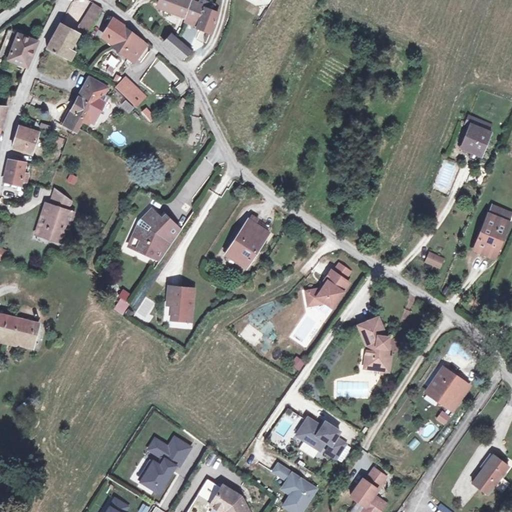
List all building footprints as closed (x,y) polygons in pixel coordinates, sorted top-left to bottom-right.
[(163,0),(161,5),(188,17),(194,3),(187,0),(163,0)] [(201,1),(200,5),(208,9),(207,11),(214,14),(216,8),(201,1)] [(94,3),(81,26),(90,32),(104,9),(94,3)] [(200,5),(194,3),(188,17),(190,18),(202,23),(200,28),(199,30),(211,35),(218,21),(220,17),(214,14),(207,11),(208,9),(200,5)] [(202,23),(190,18),(188,23),(200,28),(202,23)] [(116,19),(106,36),(113,40),(117,43),(127,27),(122,24),(116,19)] [(61,24),(47,49),(72,62),(77,54),(71,51),(80,35),(61,24)] [(139,37),(127,27),(117,43),(128,53),(136,60),(147,44),(139,37)] [(15,67),(27,72),(35,51),(39,42),(10,30),(0,54),(17,62),(15,67)] [(178,39),(174,36),(166,45),(182,61),(193,55),(178,39)] [(113,48),(126,56),(128,53),(117,43),(113,48)] [(0,63),(11,68),(12,66),(15,67),(17,62),(0,54),(0,63)] [(101,67),(110,75),(121,62),(112,54),(101,67)] [(154,65),(171,85),(178,79),(161,59),(154,65)] [(143,95),(121,77),(115,82),(110,88),(134,107),(143,95)] [(88,79),(80,97),(92,104),(85,120),(91,123),(107,89),(88,79)] [(78,135),(81,129),(85,120),(92,104),(80,97),(79,99),(72,113),(69,112),(62,127),(66,129),(78,135)] [(177,106),(184,110),(189,102),(182,97),(177,106)] [(0,106),(0,113),(7,116),(10,108),(0,106)] [(146,107),(141,112),(150,122),(156,118),(146,107)] [(476,124),(479,117),(471,113),(468,120),(474,123),(476,124)] [(191,117),(191,129),(200,129),(200,117),(191,117)] [(476,124),(474,123),(465,146),(482,153),(493,122),(479,117),(476,124)] [(39,133),(20,127),(13,149),(33,156),(39,133)] [(49,135),(46,145),(55,149),(59,139),(49,135)] [(24,180),(25,175),(27,164),(9,161),(8,167),(4,181),(22,185),(23,184),(26,184),(26,183),(27,181),(24,180)] [(204,175),(213,170),(208,162),(200,166),(204,175)] [(69,174),(66,182),(75,185),(77,177),(69,174)] [(69,206),(71,201),(67,198),(57,192),(52,208),(73,215),(74,211),(69,206)] [(495,255),(511,215),(511,211),(495,204),(476,247),(495,255)] [(64,243),(73,215),(52,208),(48,206),(41,227),(47,229),(45,237),(64,243)] [(154,209),(147,217),(150,219),(157,212),(154,209)] [(141,222),(135,236),(143,239),(138,249),(155,258),(162,263),(185,230),(172,221),(170,223),(165,218),(157,212),(150,219),(147,217),(141,222)] [(254,221),(230,254),(249,267),(272,234),(258,224),(260,221),(256,218),(254,221)] [(41,227),(38,235),(45,237),(47,229),(41,227)] [(130,245),(138,249),(143,239),(135,236),(130,245)] [(0,259),(5,262),(9,252),(0,248),(0,259)] [(431,252),(428,260),(441,266),(444,258),(431,252)] [(343,264),(338,272),(349,279),(354,272),(343,264)] [(338,272),(335,270),(328,280),(331,281),(326,288),(310,291),(312,305),(329,301),(336,306),(352,282),(349,279),(338,272)] [(175,321),(195,323),(198,291),(172,288),(171,307),(176,308),(175,321)] [(124,315),(129,303),(125,302),(129,292),(122,289),(113,311),(124,315)] [(144,322),(157,304),(147,297),(134,315),(144,322)] [(0,338),(34,348),(40,325),(0,315),(0,338)] [(365,366),(391,370),(393,355),(390,354),(388,347),(390,347),(392,337),(388,336),(381,317),(361,324),(368,345),(365,366)] [(253,346),(262,335),(249,323),(240,334),(253,346)] [(300,357),(295,364),(303,370),(307,363),(300,357)] [(463,380),(445,368),(431,388),(441,395),(440,402),(446,406),(447,404),(456,409),(469,391),(460,385),(463,380)] [(435,420),(444,426),(451,416),(442,411),(435,420)] [(300,435),(308,440),(306,431),(313,419),(311,418),(300,435)] [(313,419),(306,431),(308,440),(324,451),(330,442),(335,445),(330,452),(340,459),(350,444),(340,437),(344,432),(329,422),(326,427),(313,419)] [(156,460),(143,480),(157,488),(163,478),(168,481),(175,469),(170,466),(173,462),(178,465),(181,460),(183,461),(193,446),(176,436),(170,446),(157,437),(150,448),(166,458),(163,464),(156,460)] [(487,502),(508,474),(492,462),(471,490),(487,502)] [(282,464),(277,472),(291,481),(287,487),(288,491),(294,495),(290,502),(297,507),(295,511),(305,511),(320,489),(282,464)] [(391,479),(378,470),(369,482),(365,480),(353,497),(360,503),(367,507),(364,511),(382,511),(388,505),(378,497),(391,479)] [(213,503),(226,511),(252,511),(244,496),(226,484),(224,486),(211,477),(201,491),(215,501),(213,503)] [(125,511),(130,505),(117,496),(107,511),(125,511)] [(364,511),(367,507),(360,503),(353,511),(364,511)]
